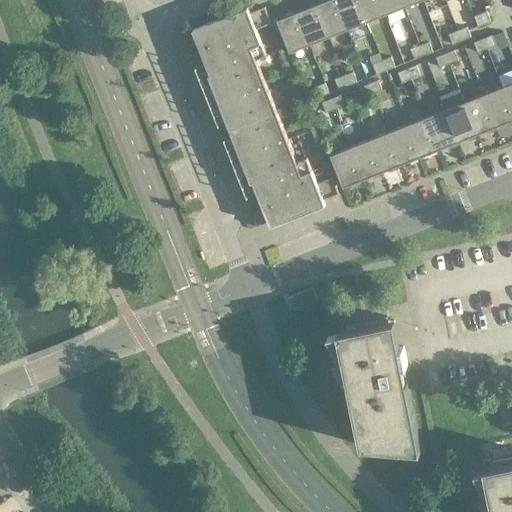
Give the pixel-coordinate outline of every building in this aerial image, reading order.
[(347,29),(335,0),(326,0),(316,4),(328,37),(347,29)] [(366,22),(357,0),(335,0),(347,29),(366,22)] [(385,14),(379,0),(357,0),(366,22),(385,14)] [(404,7),(401,0),(379,0),(385,14),(404,7)] [(328,37),(316,4),(297,12),(309,44),(328,37)] [(271,23),(265,6),(244,14),(242,9),(193,29),(210,73),(208,74),(209,77),(256,58),(266,54),(256,29),(271,23)] [(485,10),(479,13),(483,23),(489,20),(485,10)] [(309,44),(297,12),(277,20),(290,52),(309,44)] [(483,23),(479,13),(472,15),(476,25),(483,23)] [(467,27),(458,31),(462,40),(471,36),(467,27)] [(462,40),(458,31),(449,34),(452,44),(462,40)] [(492,35),(483,38),(486,48),(496,44),(492,35)] [(486,48),(483,38),(473,42),(477,51),(486,48)] [(429,41),(420,45),(424,55),(433,51),(429,41)] [(424,55),(420,45),(410,48),(414,59),(424,55)] [(458,60),(454,50),(445,53),(449,63),(458,60)] [(449,63),(445,53),(435,57),(439,67),(449,63)] [(391,56),(382,60),(386,70),(395,66),(391,56)] [(276,110),(256,58),(209,77),(229,129),(276,110)] [(386,70),(382,60),(372,63),(376,74),(386,70)] [(420,75),(416,65),(407,68),(411,78),(420,75)] [(411,78),(407,68),(398,72),(402,82),(411,78)] [(353,71),(344,75),(348,85),(357,81),(353,71)] [(348,85),(344,75),(334,79),(338,89),(348,85)] [(382,90),(378,80),(369,83),(373,93),(382,90)] [(315,86),(316,89),(319,96),(329,93),(325,82),(315,86)] [(511,82),(502,87),(511,112),(511,82)] [(373,93),(369,83),(360,87),(364,97),(373,93)] [(511,120),(511,112),(502,87),(483,94),(496,127),(511,120)] [(496,127),(483,94),(464,102),(477,134),(496,127)] [(344,104),(340,95),(331,98),(335,108),(344,104)] [(335,108),(331,98),(322,102),(325,111),(335,108)] [(477,134),(464,102),(445,109),(458,142),(477,134)] [(458,142),(445,109),(426,117),(439,149),(458,142)] [(297,161),(276,110),(229,129),(251,182),(253,181),(308,159),(307,157),(297,161)] [(439,149),(426,117),(407,124),(420,157),(439,149)] [(420,157),(407,124),(388,132),(401,164),(420,157)] [(401,164),(388,132),(369,139),(382,172),(401,164)] [(382,172),(369,139),(350,147),(363,179),(382,172)] [(363,179),(350,147),(330,155),(343,187),(363,179)] [(317,183),(308,159),(253,181),(257,191),(255,226),(269,221),(271,225),(319,206),(318,201),(339,193),(332,177),(317,183)] [(294,310),(318,301),(313,287),(289,296),(294,310)] [(387,316),(386,316),(387,321),(344,330),(338,331),(338,332),(343,354),(348,380),(361,443),(363,443),(362,440),(388,435),(389,442),(417,437),(419,449),(421,449),(404,365),(407,364),(403,346),(400,347),(394,348),(388,321),(387,316)] [(511,511),(511,461),(491,466),(484,467),(489,489),(490,495),(493,511),(511,511)]
